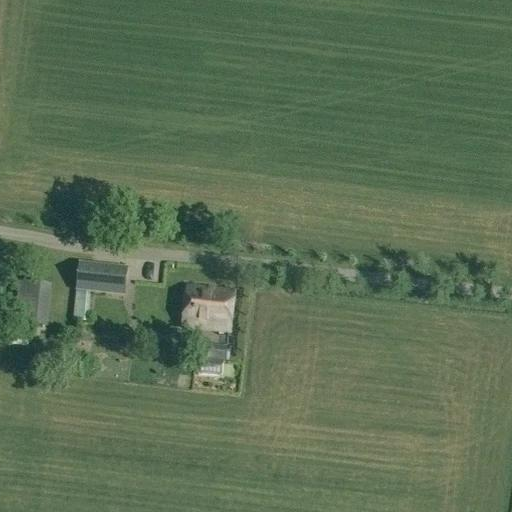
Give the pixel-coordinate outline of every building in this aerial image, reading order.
[(71,280),(71,258),(57,258),(57,280),(71,280)] [(79,266),(77,291),(124,296),(127,271),(79,266)] [(15,326),(42,329),(46,288),(19,285),(15,326)] [(235,293),(187,288),(182,328),(230,334),(235,293)] [(139,347),(140,337),(126,335),(125,345),(139,347)] [(208,347),(206,362),(226,364),(227,349),(208,347)] [(222,364),(206,362),(202,362),(201,374),(221,376),(222,364)]
